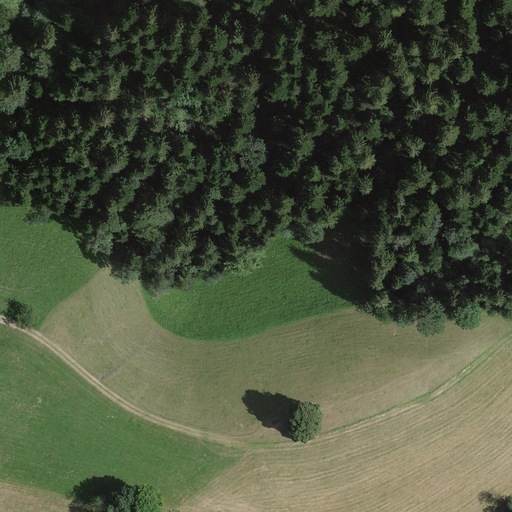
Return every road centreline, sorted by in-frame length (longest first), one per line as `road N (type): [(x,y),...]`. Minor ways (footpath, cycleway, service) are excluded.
road 1 (track): [(511,337),(409,409),(273,449),(239,447),(149,419),(42,338),(0,320)]
road 2 (track): [(511,100),(355,127),(240,187),(203,173),(153,119),(113,117),(0,143)]
road 3 (track): [(214,270),(299,220),(383,212),(511,261)]
